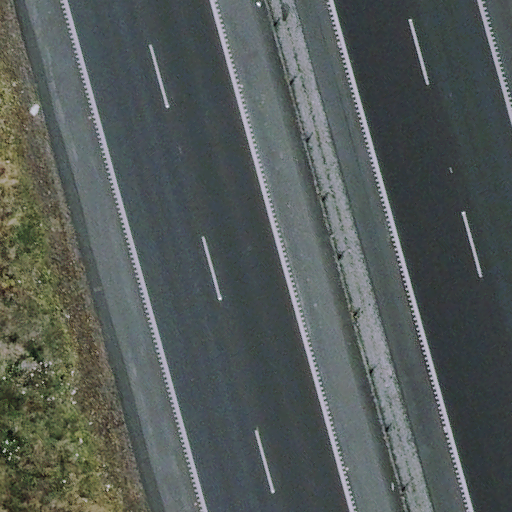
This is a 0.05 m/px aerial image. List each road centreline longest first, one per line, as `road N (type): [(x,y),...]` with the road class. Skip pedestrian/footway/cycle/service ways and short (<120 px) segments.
road 1 (motorway): [(308,511),(172,0)]
road 2 (motorway): [(425,0),(511,319)]
